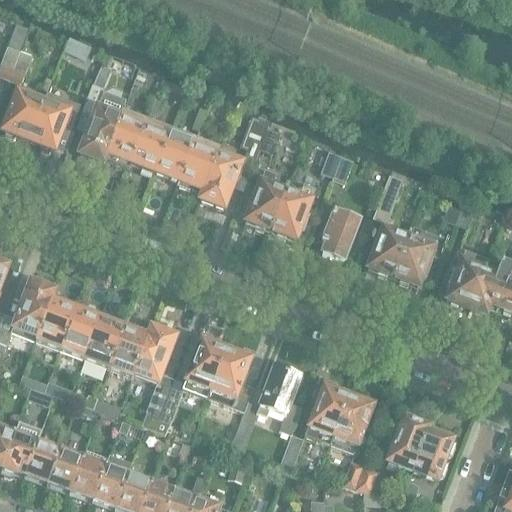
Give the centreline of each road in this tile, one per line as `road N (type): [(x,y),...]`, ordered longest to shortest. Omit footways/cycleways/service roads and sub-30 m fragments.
road 1 (residential): [(504,394),(0,202)]
road 2 (residential): [(460,511),(504,394)]
